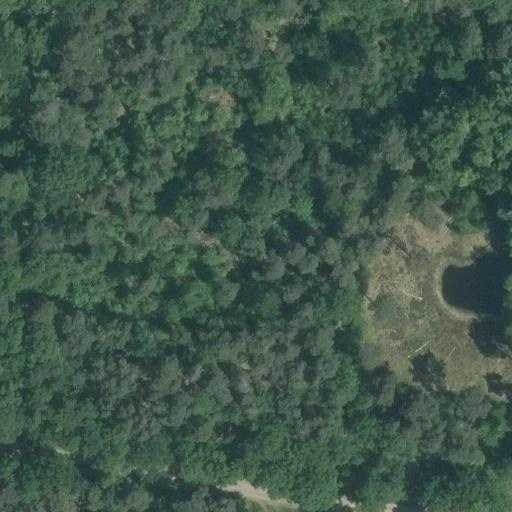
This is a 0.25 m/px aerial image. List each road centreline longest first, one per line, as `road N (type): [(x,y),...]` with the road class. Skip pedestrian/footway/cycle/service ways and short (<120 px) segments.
road 1 (track): [(17,457),(25,0)]
road 2 (track): [(347,511),(0,455)]
